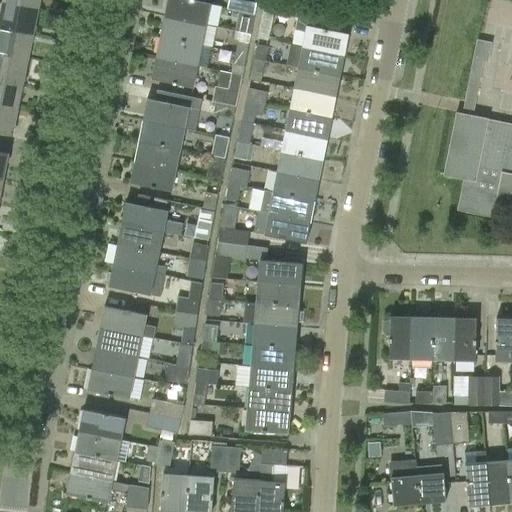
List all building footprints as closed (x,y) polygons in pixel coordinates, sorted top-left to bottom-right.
[(3,0),(3,1),(38,8),(39,0),(3,0)] [(167,0),(164,16),(206,25),(210,3),(194,0),(167,0)] [(240,0),(228,0),(226,9),(254,15),(257,4),(240,0)] [(38,8),(3,1),(0,17),(0,26),(33,33),(38,8)] [(258,39),(267,41),(274,7),(265,5),(258,39)] [(238,32),(250,35),(254,15),(243,13),(238,32)] [(295,29),(306,31),(303,47),(345,56),(349,34),(335,31),(337,21),(299,13),(295,29)] [(160,37),(202,45),(206,25),(164,16),(160,37)] [(33,33),(0,26),(0,52),(28,58),(33,33)] [(202,45),(160,37),(156,57),(197,66),(206,68),(210,48),(201,47),(202,45)] [(487,61),(491,43),(482,41),(478,40),(473,65),(482,67),(483,60),(487,61)] [(249,43),(237,41),(235,52),(246,55),(249,43)] [(267,47),(256,45),(254,58),(264,60),(267,47)] [(298,67),(340,76),(345,56),(303,47),(298,67)] [(0,78),(23,83),(28,58),(0,52),(0,78)] [(232,64),(230,73),(242,75),(246,55),(235,52),(232,64)] [(193,88),(197,66),(156,57),(151,79),(193,88)] [(254,58),(251,72),(262,74),(264,60),(254,58)] [(482,67),(473,65),(465,102),(464,108),(463,114),(472,116),(473,110),(482,67)] [(294,88),(336,97),(340,76),(298,67),(294,88)] [(211,102),(215,103),(215,102),(236,106),(242,75),(230,73),(230,74),(231,74),(227,90),(214,87),(211,102)] [(23,83),(0,78),(0,104),(17,108),(23,83)] [(290,109),(332,118),(336,97),(294,88),(290,109)] [(267,93),(248,89),(245,100),(265,104),(267,93)] [(147,98),(143,120),(185,128),(184,129),(195,131),(200,110),(189,108),(189,107),(147,98)] [(255,115),(262,117),(265,104),(245,100),(241,121),(253,123),(255,115)] [(213,115),(233,119),(236,106),(215,102),(215,103),(213,115)] [(17,108),(0,104),(0,131),(12,134),(17,108)] [(286,130),(328,138),(332,118),(290,109),(286,130)] [(511,124),(488,119),(472,116),(463,114),(456,113),(444,175),(464,179),(457,210),(494,217),(497,204),(511,206),(511,124)] [(180,149),(184,129),(185,128),(143,120),(138,141),(180,149)] [(237,142),(249,144),(253,123),(241,121),(237,142)] [(281,151),(323,160),(328,138),(286,130),(281,151)] [(229,138),(215,135),(211,155),(225,158),(229,138)] [(134,161),(176,170),(180,149),(138,141),(134,161)] [(234,158),(251,162),(254,146),(249,145),(249,144),(237,142),(234,158)] [(277,172),(319,180),(323,160),(281,151),(277,172)] [(8,154),(0,152),(0,179),(3,180),(8,154)] [(206,177),(221,180),(225,158),(211,155),(206,177)] [(176,170),(134,161),(130,183),(171,192),(176,170)] [(245,188),(249,171),(232,168),(229,183),(240,185),(240,187),(245,188)] [(273,192),(315,201),(319,180),(277,172),(273,192)] [(236,202),(240,187),(240,185),(229,183),(225,200),(236,202)] [(202,207),(214,210),(218,194),(205,191),(202,207)] [(311,222),(315,201),(273,192),(264,191),(260,211),(269,213),(311,222)] [(126,202),(121,224),(163,232),(163,233),(181,236),(183,224),(165,221),(167,210),(126,202)] [(193,239),(208,242),(214,210),(202,207),(201,210),(199,210),(193,239)] [(253,232),(306,243),(311,222),(269,213),(260,211),(258,211),(253,232)] [(159,253),(163,233),(163,232),(121,224),(117,244),(159,253)] [(235,230),(219,228),(217,241),(247,245),(249,232),(235,230)] [(216,243),(214,257),(245,262),(247,245),(217,241),(216,243)] [(113,265),(164,275),(166,268),(156,266),(159,253),(117,244),(113,265)] [(192,244),(189,259),(205,262),(207,246),(192,244)] [(186,277),(202,280),(205,262),(189,259),(186,277)] [(258,281),(300,285),(302,263),(260,260),(258,281)] [(164,275),(113,265),(108,286),(150,295),(160,297),(164,275)] [(256,303),(299,306),(300,285),(258,281),(256,303)] [(190,282),(188,298),(177,297),(175,310),(197,315),(202,283),(190,282)] [(223,284),(211,283),(208,299),(222,300),(223,284)] [(219,317),(222,300),(208,299),(206,316),(219,317)] [(254,324),(297,327),(299,306),(256,303),(254,324)] [(104,306),(100,327),(142,336),(141,337),(153,339),(155,327),(144,325),(146,314),(104,306)] [(172,327),(184,329),(182,344),(193,346),(197,315),(175,310),(172,327)] [(411,359),(412,316),(390,316),(390,320),(386,320),(383,323),(383,333),(385,335),(389,335),(389,358),(411,359)] [(412,316),(411,359),(432,359),(433,317),(412,316)] [(433,317),(432,359),(453,360),(454,317),(433,317)] [(454,317),(453,360),(475,360),(475,318),(454,317)] [(511,361),(511,318),(495,318),(494,361),(511,361)] [(253,345),(295,348),(297,327),(254,324),(253,345)] [(202,341),(216,343),(216,337),(218,327),(204,325),(202,341)] [(137,357),(141,337),(142,336),(100,327),(95,348),(137,357)] [(200,355),(211,357),(211,354),(224,356),(225,344),(216,343),(202,341),(200,355)] [(178,352),(177,352),(176,364),(190,367),(193,346),(182,344),(182,345),(179,344),(178,352)] [(251,366),(293,369),(295,348),(253,345),(251,366)] [(91,369),(133,377),(137,357),(95,348),(91,369)] [(173,383),(187,385),(190,367),(176,364),(173,383)] [(249,387),(292,390),(293,369),(251,366),(249,387)] [(207,385),(215,386),(217,371),(198,368),(196,384),(207,385)] [(133,377),(91,369),(87,390),(129,399),(133,377)] [(467,377),(467,406),(484,406),(485,377),(467,377)] [(511,392),(499,392),(499,377),(485,377),(484,406),(511,407),(511,392)] [(410,391),(409,391),(410,384),(398,383),(397,390),(384,389),(383,402),(409,404),(410,391)] [(193,404),(204,405),(207,385),(196,384),(193,404)] [(445,404),(446,386),(432,386),(432,404),(445,404)] [(247,408),(290,411),(292,390),(249,387),(247,408)] [(431,392),(415,392),(415,405),(431,405),(431,392)] [(184,406),(160,401),(152,400),(149,413),(180,420),(184,406)] [(290,411),(247,408),(246,430),(288,433),(290,411)] [(79,430),(120,439),(125,418),(83,409),(79,430)] [(410,411),(382,413),(383,425),(412,423),(410,411)] [(488,412),(488,424),(504,424),(503,412),(488,412)] [(511,423),(511,412),(503,412),(504,424),(511,423)] [(146,427),(177,434),(180,420),(149,413),(146,427)] [(482,425),(481,413),(450,414),(453,445),(470,443),(468,426),(482,425)] [(431,414),(434,446),(453,445),(450,414),(431,414)] [(211,436),(212,423),(190,421),(188,435),(196,435),(211,436)] [(74,452),(116,460),(120,439),(79,430),(74,452)] [(169,469),(174,443),(159,440),(157,448),(154,463),(154,466),(169,469)] [(224,473),(226,447),(226,443),(212,442),(209,471),(224,473)] [(238,474),(240,444),(235,444),(235,448),(226,447),(224,473),(238,474)] [(145,461),(154,463),(157,448),(149,446),(145,461)] [(261,457),(259,479),(256,511),(282,511),(284,481),(286,465),(287,450),(261,449),(261,457)] [(464,463),(468,506),(490,504),(486,462),(485,451),(475,452),(476,462),(464,463)] [(70,472),(112,481),(116,460),(74,452),(70,472)] [(419,503),(416,467),(415,460),(389,462),(393,505),(419,503)] [(486,462),(490,504),(510,502),(507,460),(486,462)] [(148,484),(150,468),(141,466),(138,482),(148,484)] [(431,466),(416,467),(419,503),(445,501),(443,473),(431,474),(431,466)] [(112,481),(70,472),(66,493),(107,502),(110,490),(127,494),(124,508),(147,510),(148,489),(111,482),(112,481)] [(185,511),(188,475),(163,473),(160,510),(185,511)] [(188,475),(185,511),(186,511),(211,511),(214,477),(188,475)] [(256,511),(259,479),(234,478),(231,511),(256,511)]
